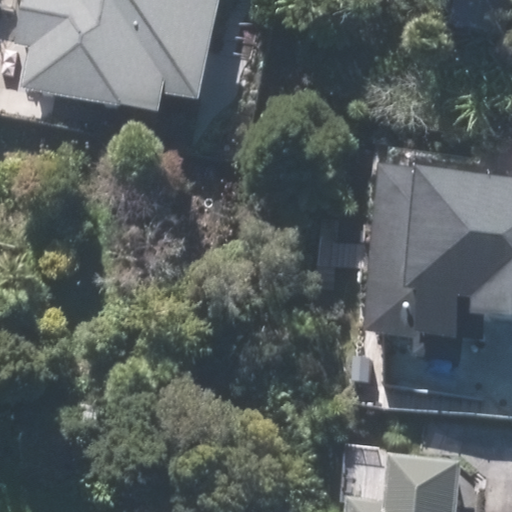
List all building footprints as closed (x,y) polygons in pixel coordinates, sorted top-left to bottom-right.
[(65,128),(68,110),(163,126),(167,104),(207,111),(225,9),(215,7),(215,0),(26,0),(19,45),(0,41),(0,83),(25,88),(19,120),(65,128)] [(511,25),(511,0),(456,0),(450,39),(508,49),(511,25)] [(34,193),(0,188),(0,238),(26,242),(34,193)] [(511,197),(383,189),(372,351),(458,356),(460,314),(473,315),(472,330),(511,332),(511,197)] [(372,508),(342,507),(341,511),(459,511),(462,470),(374,467),(372,508)]
